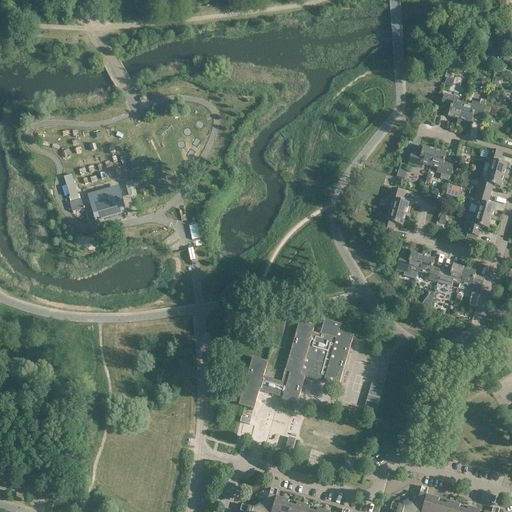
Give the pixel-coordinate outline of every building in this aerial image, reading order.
[(441,93),(444,94),(449,96),(452,87),(444,84),(441,93)] [(449,96),(444,94),(440,107),(446,109),(445,111),(449,113),(448,116),(448,117),(459,120),(464,104),(456,102),(457,98),(449,96)] [(471,106),(464,104),(459,120),(471,124),(473,116),(473,115),(476,116),(476,117),(482,119),(483,116),(486,107),(472,102),(471,106)] [(492,108),(490,114),(500,117),(502,111),(492,108)] [(423,165),(430,167),(434,151),(423,148),(420,156),(417,155),(418,154),(411,152),(407,164),(421,169),(423,165)] [(502,154),(489,150),(485,164),(489,165),(487,172),(503,177),(507,165),(498,163),(499,160),(500,160),(502,154)] [(446,154),(434,151),(430,167),(437,169),(436,173),(441,174),(440,178),(448,180),(449,176),(450,177),(454,164),(447,162),(446,164),(443,163),(446,154)] [(487,172),(483,171),(481,178),(477,192),(490,196),(492,189),(490,189),(491,186),(500,188),(503,177),(487,172)] [(118,189),(89,198),(95,221),(124,213),(118,189)] [(391,204),(389,211),(405,216),(408,204),(399,201),(400,198),(402,199),(404,192),(391,189),(387,202),(391,204)] [(490,196),(477,192),(473,206),(477,207),(475,214),(491,219),(495,207),(486,204),(487,201),(488,202),(490,196)] [(405,216),(389,211),(386,220),(383,219),(379,231),(392,234),(394,228),(392,227),(393,224),(402,227),(405,216)] [(491,219),(475,214),(473,221),(469,220),(465,234),(478,238),(479,231),(478,231),(479,227),(488,230),(491,219)] [(440,215),(438,224),(444,226),(446,221),(444,220),(445,216),(440,215)] [(411,271),(418,273),(422,257),(411,254),(408,263),(405,262),(405,260),(399,258),(395,271),(410,275),(411,271)] [(427,258),(422,257),(418,273),(425,275),(424,279),(437,283),(441,270),(435,269),(434,270),(431,269),(434,260),(427,258)] [(447,272),(441,270),(437,283),(451,287),(452,283),(460,285),(464,269),(453,266),(450,275),(447,274),(447,272)] [(476,272),(464,269),(460,285),(467,287),(466,291),(474,293),(479,295),(483,282),(477,281),(476,282),(473,281),(476,272)] [(267,362),(252,358),(238,406),(253,410),(259,391),(282,398),(279,409),(294,414),(304,377),(338,387),(353,335),(345,333),(338,331),(339,326),(325,322),(321,335),(312,333),(314,325),(299,321),(281,383),(263,377),(267,362)] [(380,396),(369,392),(362,415),(374,419),(380,396)] [(251,420),(241,417),(240,422),(249,425),(251,420)] [(295,440),(288,438),(285,450),(292,452),(295,440)] [(428,489),(421,487),(418,499),(411,503),(415,511),(427,511),(432,498),(426,496),(428,489)] [(278,491),(271,489),(267,501),(260,505),(264,511),(278,511),(282,499),(276,498),(278,491)] [(439,511),(443,501),(432,498),(427,511),(439,511)] [(289,511),(292,502),(282,499),(278,511),(289,511)] [(450,511),(453,504),(443,501),(439,511),(450,511)] [(300,511),(303,505),(292,502),(289,511),(300,511)] [(415,511),(411,503),(404,507),(392,503),(390,510),(396,511),(415,511)]
